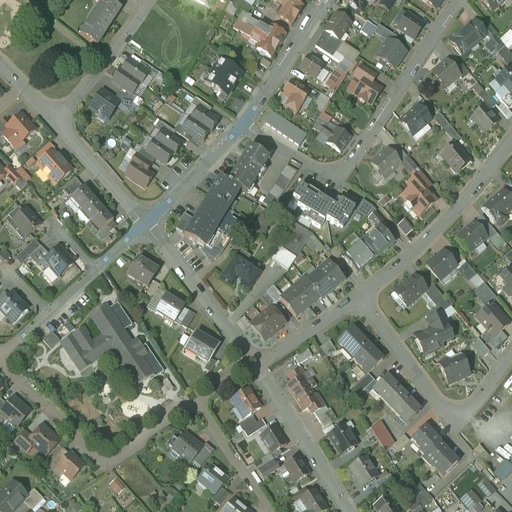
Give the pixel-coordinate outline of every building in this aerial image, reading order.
[(120,10),(105,0),(102,0),(80,36),(97,47),(120,10)] [(251,8),(238,0),(230,0),(229,4),(244,13),(246,15),(251,8)] [(289,0),(288,0),(270,0),(283,8),(289,0)] [(303,9),(289,0),(283,8),(277,18),(291,27),(303,9)] [(345,0),(344,2),(362,14),(367,6),(364,4),(366,0),(345,0)] [(389,0),(383,0),(379,6),(388,13),(394,3),(389,0)] [(442,0),(420,0),(420,1),(435,11),(442,0)] [(481,0),(480,1),(491,14),(492,13),(490,11),(496,6),(498,8),(507,0),(481,0)] [(244,13),(229,4),(223,12),(241,23),(244,13)] [(261,27),(250,20),(251,18),(246,15),(244,13),(241,23),(264,38),(267,33),(260,29),(261,27)] [(351,25),(336,15),(324,33),(325,34),(339,43),(351,25)] [(424,27),(406,15),(396,30),(414,42),(424,27)] [(264,38),(241,23),(237,29),(237,28),(235,31),(257,45),(259,42),(261,43),(264,38)] [(377,30),(367,23),(360,33),(370,40),(377,30)] [(474,23),(450,43),(464,60),(471,54),(469,51),(486,37),(474,23)] [(286,35),(272,26),(267,33),(264,38),(278,47),(286,35)] [(339,43),(325,34),(315,49),(333,60),(342,45),(339,43)] [(278,47),(264,38),(261,43),(257,50),(261,53),(259,56),(263,58),(264,55),(271,59),(278,47)] [(505,48),(496,38),(488,45),(497,55),(505,48)] [(405,54),(387,42),(376,59),(395,71),(405,54)] [(511,63),(511,56),(505,48),(497,55),(508,67),(511,63)] [(324,68),(308,57),(300,70),(316,81),(324,68)] [(137,68),(129,62),(121,73),(139,85),(140,86),(147,76),(148,75),(137,68)] [(159,75),(141,62),(137,68),(148,75),(147,76),(154,81),(159,75)] [(219,62),(205,85),(220,94),(227,99),(241,76),(235,72),(219,62)] [(460,77),(447,62),(431,75),(444,90),(460,77)] [(350,71),(340,64),(336,70),(346,76),(348,72),(349,73),(350,71)] [(238,68),(235,72),(241,76),(244,72),(238,68)] [(376,78),(361,68),(354,78),(363,83),(365,80),(371,85),(376,78)] [(511,70),(510,68),(495,81),(503,91),(503,90),(511,100),(511,70)] [(336,70),(325,86),(335,93),(346,76),(336,70)] [(121,73),(120,72),(112,83),(121,89),(131,96),(132,95),(139,85),(121,73)] [(469,75),(461,82),(469,92),(472,90),(477,85),(469,75)] [(371,85),(365,80),(363,83),(354,96),(359,100),(358,101),(365,105),(366,104),(371,107),(381,91),(371,85)] [(309,94),(292,83),(283,97),(291,101),(300,108),(301,107),(302,107),(302,106),(309,94)] [(484,93),(477,85),(472,90),(478,97),(484,93)] [(131,96),(121,89),(118,95),(133,104),(133,105),(137,99),(132,95),(131,96)] [(90,110),(99,116),(96,121),(99,123),(104,126),(107,121),(107,122),(119,105),(114,101),(102,93),(90,110)] [(495,107),(484,93),(478,97),(490,111),(495,107)] [(227,99),(220,94),(217,100),(223,104),(227,99)] [(133,104),(118,95),(114,101),(119,105),(128,111),(133,104)] [(330,101),(320,95),(316,102),(317,102),(325,108),(330,101)] [(211,110),(195,99),(191,105),(198,110),(198,109),(207,116),(211,110)] [(300,108),(291,101),(286,109),(295,116),(300,108)] [(325,108),(317,102),(313,108),(322,114),(322,113),(325,108)] [(418,106),(399,122),(412,138),(431,122),(418,106)] [(498,124),(484,108),(471,119),(485,135),(498,124)] [(207,116),(198,109),(198,110),(191,120),(209,132),(209,133),(210,134),(217,122),(207,116)] [(306,135),(272,113),(264,124),(298,147),(306,135)] [(332,120),(322,113),(322,114),(317,121),(319,122),(319,121),(325,125),(323,127),(324,127),(325,125),(327,126),(332,120)] [(449,127),(439,114),(433,120),(443,132),(444,132),(449,127)] [(6,129),(9,132),(2,137),(14,150),(35,132),(21,116),(6,129)] [(209,132),(191,120),(190,119),(183,130),(182,130),(192,137),(201,143),(209,133),(209,132)] [(325,125),(319,121),(319,122),(313,130),(329,141),(333,134),(324,127),(323,127),(325,125)] [(6,129),(0,122),(0,139),(2,137),(9,132),(6,129)] [(174,132),(161,124),(157,129),(162,133),(162,132),(172,139),(176,134),(174,132)] [(192,137),(182,130),(183,130),(178,127),(174,132),(176,134),(189,143),(192,137)] [(458,137),(449,127),(444,132),(452,142),(458,137)] [(350,139),(336,129),(333,134),(329,141),(326,145),(340,154),(350,139)] [(172,139),(162,132),(162,133),(155,143),(173,155),(172,156),(174,156),(181,145),(172,139)] [(155,143),(154,142),(146,153),(156,160),(165,166),(172,156),(173,155),(155,143)] [(472,165),(454,143),(436,159),(440,156),(450,167),(449,169),(455,176),(464,168),(462,166),(468,161),(472,165)] [(36,156),(42,162),(52,153),(54,151),(49,145),(36,156)] [(269,160),(249,148),(227,184),(239,191),(247,195),(257,178),(262,169),(263,170),(269,160)] [(146,153),(142,149),(138,155),(152,165),(156,160),(146,153)] [(388,150),(370,165),(383,181),(401,166),(388,150)] [(42,162),(37,166),(55,187),(70,173),(52,153),(42,162)] [(138,155),(137,155),(130,165),(132,167),(133,165),(146,173),(152,165),(138,155)] [(417,169),(408,159),(402,164),(411,174),(417,169)] [(31,160),(25,165),(28,168),(34,163),(31,160)] [(146,173),(133,165),(132,167),(125,177),(132,181),(132,183),(135,185),(137,185),(145,190),(153,178),(146,173)] [(287,167),(262,205),(272,211),(297,173),(287,167)] [(15,174),(9,168),(4,173),(7,176),(5,177),(14,186),(21,180),(15,174)] [(417,169),(411,174),(407,178),(413,185),(418,181),(423,187),(428,182),(417,169)] [(20,170),(15,174),(21,180),(25,184),(30,180),(20,170)] [(75,179),(62,190),(62,191),(65,188),(68,193),(66,195),(79,184),(75,179)] [(239,191),(220,179),(209,199),(228,210),(239,191)] [(79,184),(66,195),(71,200),(84,189),(79,184)] [(337,207),(301,185),(292,201),(299,205),(297,208),(323,224),(325,220),(337,228),(342,220),(346,223),(353,211),(340,203),(337,207)] [(434,204),(418,185),(403,197),(419,217),(434,204)] [(71,200),(70,200),(71,201),(72,200),(81,211),(94,200),(84,189),(71,200)] [(511,202),(503,192),(482,210),(482,211),(483,210),(489,216),(488,217),(495,224),(496,224),(499,228),(508,220),(504,216),(511,209),(511,202)] [(228,210),(209,199),(197,218),(219,232),(228,217),(231,212),(228,210)] [(94,200),(81,211),(91,222),(103,211),(94,200)] [(22,213),(18,209),(8,218),(12,222),(22,213)] [(22,213),(12,222),(19,231),(20,229),(27,237),(26,239),(40,227),(26,210),(22,213)] [(103,211),(91,222),(100,232),(99,233),(99,234),(105,229),(113,222),(103,211)] [(384,225),(375,214),(369,219),(378,230),(379,229),(380,229),(384,225)] [(263,215),(252,232),(260,237),(271,221),(263,215)] [(241,224),(228,217),(219,232),(232,239),(241,224)] [(219,232),(197,218),(185,237),(204,249),(204,248),(208,251),(219,232)] [(113,222),(105,229),(109,234),(117,227),(113,222)] [(285,227),(279,223),(276,229),(282,233),(285,227)] [(467,230),(457,240),(456,239),(455,239),(469,255),(487,240),(487,239),(479,229),(474,223),(467,229),(467,230)] [(497,235),(486,223),(479,229),(487,239),(487,240),(489,242),(497,235)] [(295,225),(279,249),(296,260),(306,246),(312,236),(295,225)] [(380,229),(379,229),(378,230),(361,244),(362,245),(375,260),(393,244),(380,229)] [(325,251),(312,236),(306,246),(312,253),(316,250),(320,255),(325,251)] [(34,241),(15,259),(21,266),(30,257),(40,248),(34,241)] [(362,245),(351,254),(350,253),(343,260),(357,275),(375,260),(362,245)] [(335,247),(328,254),(335,263),(343,256),(335,247)] [(40,248),(30,257),(38,265),(48,256),(40,248)] [(74,265),(59,248),(45,261),(59,278),(74,265)] [(296,260),(279,249),(271,261),(287,273),(296,260)] [(444,252),(426,267),(439,282),(457,267),(444,252)] [(259,274),(236,259),(221,280),(231,286),(235,279),(249,289),(259,274)] [(158,272),(137,260),(127,277),(135,282),(136,280),(148,288),(158,272)] [(328,264),(317,273),(333,292),(344,282),(328,264)] [(476,276),(466,264),(459,270),(469,282),(476,276)] [(511,268),(499,279),(506,288),(503,291),(510,300),(511,298),(511,268)] [(333,292),(317,273),(306,283),(320,299),(322,301),(333,292)] [(427,291),(415,277),(395,293),(408,308),(427,291)] [(309,308),(320,299),(306,283),(304,281),(293,290),(309,308)] [(154,283),(147,295),(152,299),(160,287),(154,283)] [(483,285),(472,294),(486,310),(490,306),(497,301),(483,285)] [(273,287),(266,294),(276,305),(280,302),(280,301),(283,299),(273,287)] [(445,301),(435,289),(426,297),(436,308),(439,306),(445,301)] [(309,308),(293,290),(283,299),(280,301),(280,302),(296,319),(309,308)] [(0,296),(0,306),(9,298),(4,293),(0,296)] [(28,311),(12,294),(9,298),(0,306),(0,308),(8,317),(7,318),(13,325),(28,311)] [(276,305),(266,294),(261,299),(270,309),(271,309),(276,305)] [(184,308),(165,297),(156,312),(156,313),(157,312),(174,323),(174,324),(184,308)] [(117,305),(109,311),(123,332),(131,326),(117,305)] [(436,308),(425,316),(427,322),(443,315),(439,306),(436,308)] [(486,310),(476,319),(487,332),(487,334),(488,333),(493,339),(509,326),(503,318),(501,319),(490,306),(486,310)] [(109,311),(106,307),(90,318),(103,337),(91,345),(87,339),(88,338),(83,330),(61,345),(80,374),(91,366),(91,365),(113,351),(137,387),(153,376),(141,359),(147,355),(142,349),(137,341),(132,345),(123,332),(109,311)] [(271,309),(270,309),(261,317),(274,333),(285,325),(271,309)] [(189,313),(181,326),(186,330),(195,316),(189,313)] [(443,315),(427,322),(430,329),(429,330),(428,334),(434,331),(435,330),(441,345),(452,340),(445,325),(447,324),(443,315)] [(274,333),(261,317),(250,326),(264,342),(274,333)] [(249,328),(244,321),(237,326),(243,333),(249,328)] [(428,334),(427,335),(426,334),(416,339),(424,357),(443,348),(441,345),(435,330),(434,331),(428,334)] [(368,346),(352,331),(338,344),(353,360),(368,346)] [(47,338),(55,346),(60,342),(52,333),(47,338)] [(209,342),(195,334),(190,343),(192,344),(189,350),(198,355),(196,357),(208,364),(208,365),(211,360),(219,347),(210,342),(209,342)] [(55,346),(47,338),(43,342),(51,350),(55,346)] [(489,353),(479,341),(471,348),(482,360),(489,353)] [(330,343),(320,349),(326,359),(336,353),(330,343)] [(163,373),(145,346),(142,349),(147,355),(141,359),(153,376),(155,378),(163,373)] [(368,346),(353,360),(363,371),(363,372),(367,376),(368,376),(382,362),(368,346)] [(307,350),(294,358),(299,366),(312,358),(307,350)] [(461,359),(449,364),(447,361),(438,366),(448,386),(470,376),(462,358),(461,358),(461,359)] [(216,363),(211,360),(208,365),(208,364),(204,370),(210,373),(216,363)] [(302,370),(291,377),(294,383),(287,388),(295,400),(310,391),(307,386),(310,383),(309,381),(302,370)] [(367,376),(352,390),(359,397),(374,382),(368,376),(367,376)] [(420,412),(387,378),(373,391),(373,392),(374,391),(380,397),(379,398),(400,419),(406,425),(405,425),(406,426),(420,412)] [(317,387),(312,379),(309,381),(310,383),(307,386),(310,391),(317,387)] [(172,389),(166,380),(159,385),(165,394),(172,389)] [(248,390),(231,401),(236,409),(237,408),(244,420),(251,416),(251,415),(260,409),(248,390)] [(310,391),(295,400),(303,413),(310,408),(314,414),(325,407),(317,394),(313,396),(310,391)] [(7,406),(0,414),(1,415),(11,424),(13,422),(18,426),(16,428),(17,429),(30,414),(14,399),(7,406)] [(327,411),(325,407),(314,414),(323,429),(337,421),(330,410),(327,411)] [(253,418),(239,427),(243,433),(249,430),(257,425),(253,418)] [(257,425),(249,430),(253,436),(266,427),(262,421),(257,425)] [(394,445),(380,423),(370,430),(379,443),(386,454),(392,448),(394,445)] [(357,447),(344,427),(328,436),(341,457),(357,447)] [(425,427),(412,440),(421,450),(419,452),(425,458),(439,444),(440,443),(425,427)] [(52,437),(42,428),(32,439),(28,442),(31,444),(46,458),(58,444),(51,438),(52,437)] [(287,446),(275,428),(260,437),(271,456),(287,446)] [(24,432),(14,443),(24,452),(31,444),(28,442),(32,439),(24,432)] [(202,449),(185,436),(173,450),(174,450),(182,457),(180,458),(189,466),(192,462),(202,450),(202,449)] [(374,436),(361,444),(365,451),(379,443),(374,436)] [(394,445),(392,448),(398,454),(410,443),(404,437),(394,445)] [(448,454),(439,445),(439,444),(425,458),(423,459),(442,479),(458,464),(448,454)] [(491,460),(479,446),(473,452),(484,466),(491,460)] [(204,447),(202,449),(202,450),(192,462),(201,468),(212,454),(204,447)] [(63,449),(50,463),(57,469),(69,455),(63,449)] [(182,457),(174,450),(170,455),(177,461),(180,458),(182,457)] [(84,467),(70,454),(69,455),(57,469),(71,482),(84,467)] [(304,468),(298,459),(299,458),(298,458),(283,467),(294,485),(309,476),(304,468)] [(365,458),(348,469),(361,489),(378,478),(365,458)] [(273,461),(257,471),(263,481),(279,471),(273,461)] [(228,482),(210,467),(198,481),(209,490),(207,492),(214,498),(222,489),(228,482)] [(385,478),(375,484),(379,491),(390,485),(385,478)] [(125,490),(116,479),(108,487),(118,497),(125,490)] [(13,482),(0,494),(0,511),(13,511),(23,502),(28,497),(27,497),(13,482)] [(432,500),(418,486),(411,493),(422,511),(432,500)] [(222,489),(214,498),(211,500),(220,507),(229,496),(222,489)] [(34,490),(27,497),(28,497),(23,502),(32,511),(43,500),(34,490)] [(304,490),(289,499),(293,506),(300,502),(299,501),(308,496),(304,490)] [(308,496),(299,501),(300,502),(306,511),(326,511),(327,511),(322,503),(321,504),(314,493),(314,492),(308,496)] [(474,497),(465,505),(471,511),(480,503),(474,497)] [(396,511),(388,498),(373,508),(375,511),(396,511)] [(246,511),(233,501),(223,511),(246,511)] [(416,502),(408,508),(410,511),(418,506),(416,502)]
